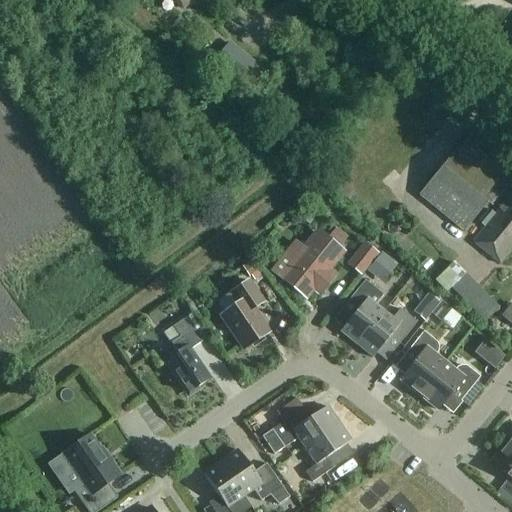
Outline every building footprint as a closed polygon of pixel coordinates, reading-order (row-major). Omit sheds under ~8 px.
[(190,0),(170,0),(183,10),(190,0)] [(212,64),(247,92),(263,73),(251,64),(252,64),(228,44),(212,64)] [(465,231),(487,204),(482,199),(503,173),(464,140),(420,194),(465,231)] [(477,222),(484,228),(472,243),(499,264),(511,248),(511,193),(494,215),(487,209),(477,222)] [(306,209),(301,216),(311,222),(316,215),(306,209)] [(272,270),(283,278),(307,297),(318,283),(322,286),(327,286),(332,279),(332,274),(328,271),(342,253),(318,233),(305,250),(294,242),(272,270)] [(378,255),(377,254),(366,245),(363,243),(346,265),(361,277),(378,255)] [(381,254),(374,262),(389,274),(396,265),(381,254)] [(251,260),(241,267),(249,278),(259,272),(251,260)] [(486,322),(499,309),(453,263),(437,279),(448,289),(450,287),(486,322)] [(221,316),(244,350),(268,334),(252,310),(262,303),(248,282),(232,293),(239,304),(221,316)] [(357,311),(340,333),(357,346),(383,313),(374,306),(382,296),(364,282),(347,303),(357,311)] [(439,302),(432,297),(423,309),(430,314),(439,302)] [(440,323),(441,322),(450,311),(440,302),(430,315),(440,323)] [(383,313),(357,346),(373,359),(390,337),(399,345),(416,324),(399,310),(391,320),(383,313)] [(177,354),(164,363),(186,396),(210,380),(190,351),(202,342),(186,319),(172,328),(179,338),(171,344),(177,354)] [(420,395),(445,363),(435,355),(438,352),(439,347),(437,343),(424,332),(405,356),(414,363),(401,379),(420,395)] [(445,363),(420,395),(439,410),(452,393),(461,401),(480,377),(467,367),(462,366),(457,368),(455,371),(445,363)] [(274,456),(297,440),(304,449),(339,425),(327,408),(304,424),(297,414),(262,438),(274,456)] [(305,474),(312,484),(335,468),(328,458),(351,443),(339,425),(304,449),(315,466),(305,474)] [(84,486),(73,493),(86,511),(98,511),(117,499),(107,485),(120,476),(102,450),(100,451),(90,436),(62,455),(84,486)] [(511,446),(511,445),(504,454),(501,452),(493,462),(511,477),(502,490),(511,497),(511,446)] [(220,463),(243,498),(253,492),(261,503),(269,497),(277,506),(289,499),(266,465),(252,474),(237,451),(220,463)] [(218,498),(208,504),(213,511),(228,511),(226,509),(243,498),(220,463),(202,475),(218,498)]
